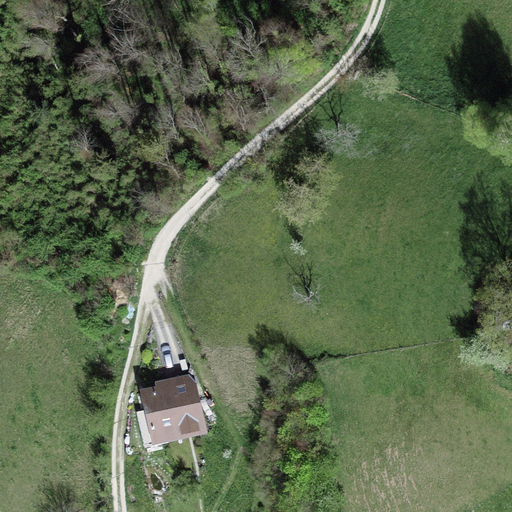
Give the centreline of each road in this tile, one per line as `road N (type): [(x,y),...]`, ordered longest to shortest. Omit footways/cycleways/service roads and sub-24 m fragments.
road 1 (track): [(382,0),(343,71),(223,169),(158,243),(121,436),(123,511)]
road 2 (track): [(158,243),(174,319),(276,511)]
